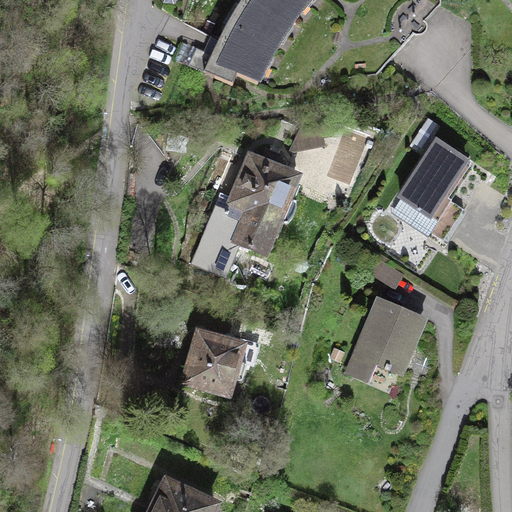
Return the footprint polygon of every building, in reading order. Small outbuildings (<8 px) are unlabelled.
[(203,74),(208,63),(257,85),(285,34),(311,0),(243,0),(231,19),(211,56),(196,49),(188,67),(203,74)] [(466,163),(435,143),(400,197),(438,222),(451,202),(443,197),(466,163)] [(295,212),(295,202),(287,199),(295,178),(275,170),(280,159),(265,153),(260,164),(251,159),(228,213),(216,209),(214,213),(193,264),(224,278),(239,244),(263,254),(277,222),(285,225),(292,218),(295,212)] [(188,228),(176,257),(188,262),(200,233),(188,228)] [(368,381),(376,362),(397,371),(420,318),(379,301),(349,373),(368,381)] [(187,362),(192,363),(186,382),(227,394),(231,379),(241,382),(246,365),(236,363),(241,348),(200,336),(194,355),(190,353),(187,362)] [(211,511),(214,507),(194,497),(192,492),(186,489),(182,491),(167,484),(153,511),(211,511)]
